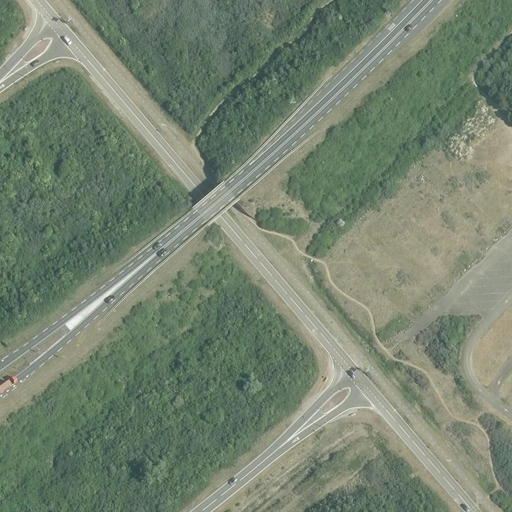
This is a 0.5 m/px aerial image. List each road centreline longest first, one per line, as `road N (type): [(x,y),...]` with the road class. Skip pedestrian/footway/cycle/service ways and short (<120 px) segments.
road 1 (unclassified): [(354,372),(69,38)]
road 2 (primary): [(127,277),(430,0)]
road 3 (primary): [(0,390),(127,277)]
road 4 (unclassified): [(472,511),(367,387)]
road 5 (primary): [(127,277),(0,365)]
